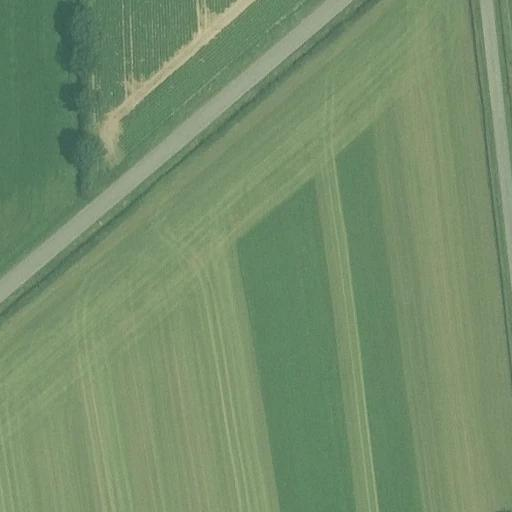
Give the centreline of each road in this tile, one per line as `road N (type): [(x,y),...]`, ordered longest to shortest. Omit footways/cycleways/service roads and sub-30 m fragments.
road 1 (unclassified): [(0,291),(338,0)]
road 2 (unclassified): [(511,246),(485,0)]
